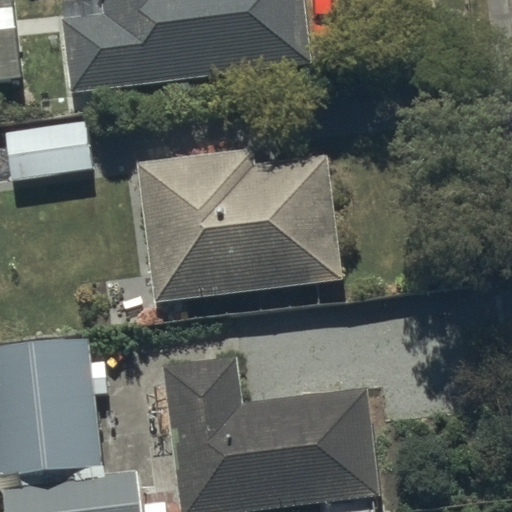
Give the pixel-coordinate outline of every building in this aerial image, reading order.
[(0,0),(0,97),(30,94),(18,0),(0,0)] [(103,0),(103,4),(104,7),(65,10),(73,108),(173,100),(174,106),(193,104),(192,90),(318,80),(311,0),(103,0)] [(90,131),(10,139),(15,191),(96,182),(90,131)] [(143,179),(158,317),(346,293),(331,176),(259,185),(256,165),(143,179)] [(92,352),(0,363),(0,496),(2,511),(145,511),(142,486),(109,490),(92,352)] [(169,383),(182,511),(373,511),(385,511),(372,402),(245,417),(240,375),(169,383)]
